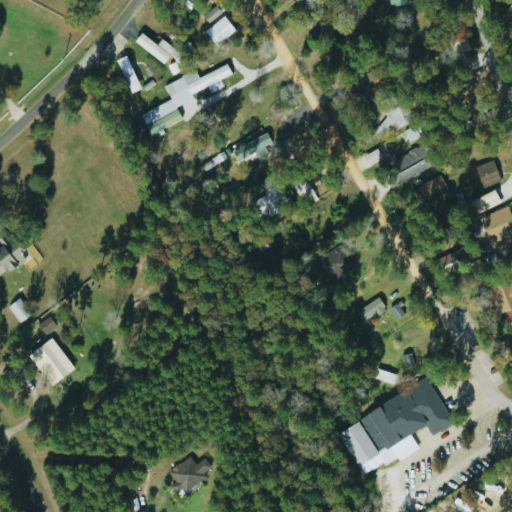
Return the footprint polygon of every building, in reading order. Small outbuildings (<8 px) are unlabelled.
[(334,35),(318,9),(304,17),(320,43),(334,35)] [(444,38),(449,54),(467,49),(461,32),(444,38)] [(166,58),(141,33),(133,40),(158,65),(166,58)] [(137,91),(125,57),(115,60),(127,94),(137,91)] [(139,114),(147,135),(179,122),(172,104),(216,85),(215,81),(228,75),(224,66),(195,78),(192,72),(161,85),(168,101),(139,114)] [(242,124),(255,129),(271,94),(259,89),(248,115),(246,114),(242,124)] [(479,96),(469,96),(469,138),(479,138),(479,96)] [(229,110),(226,102),(210,110),(214,117),(229,110)] [(254,158),(268,151),(261,137),(230,154),(235,164),(251,155),(254,158)] [(388,188),(432,166),(422,145),(389,162),(395,174),(384,180),(388,188)] [(481,189),(499,181),(489,160),(472,169),(481,189)] [(422,209),(448,197),(438,176),(412,189),(422,209)] [(251,203),(263,218),(285,201),(273,186),(251,203)] [(498,203),(492,190),(467,203),(474,215),(498,203)] [(478,219),(492,251),(511,241),(511,223),(504,207),(478,219)] [(7,233),(0,238),(0,277),(26,255),(7,233)] [(352,268),(338,246),(310,264),(324,286),(352,268)] [(441,277),(458,269),(451,253),(434,260),(441,277)] [(486,316),(511,306),(511,292),(508,281),(477,293),(486,316)] [(6,308),(18,323),(29,314),(17,299),(6,308)] [(360,323),(382,309),(376,299),(354,313),(360,323)] [(72,369),(48,339),(26,356),(49,387),(72,369)] [(451,424),(426,379),(334,431),(360,477),(413,447),(408,436),(423,427),(429,436),(451,424)] [(177,495),(205,480),(201,473),(208,470),(202,459),(191,464),(188,458),(164,472),(177,495)]
